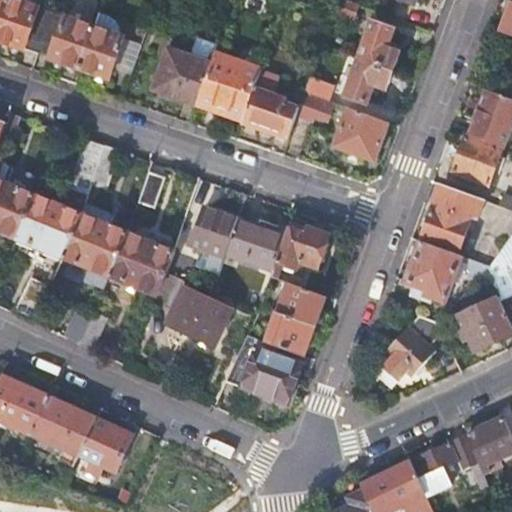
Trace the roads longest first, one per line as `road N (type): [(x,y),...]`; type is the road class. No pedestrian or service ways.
road 1 (residential): [(388,218),(0,77)]
road 2 (residential): [(296,467),(23,339),(0,338)]
road 3 (residential): [(296,467),(388,218)]
road 4 (residential): [(511,371),(296,467)]
road 5 (residential): [(388,218),(468,0)]
